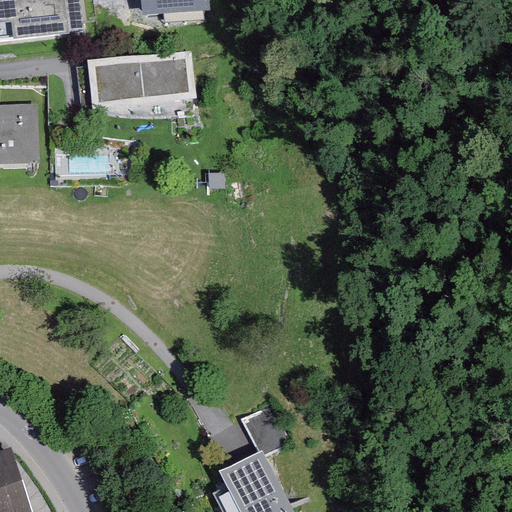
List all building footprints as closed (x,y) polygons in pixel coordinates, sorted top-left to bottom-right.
[(0,0),(0,45),(86,34),(81,0),(0,0)] [(214,0),(144,0),(146,16),(215,8),(214,0)] [(200,53),(99,67),(105,114),(206,101),(200,53)] [(0,164),(44,163),(42,109),(4,110),(4,100),(0,100),(0,164)] [(275,405),(250,418),(269,455),(294,442),(275,405)] [(0,497),(28,489),(17,452),(0,457),(0,497)] [(233,475),(241,490),(227,497),(235,511),(298,511),(269,456),(233,475)] [(35,511),(28,489),(0,497),(0,511),(35,511)]
